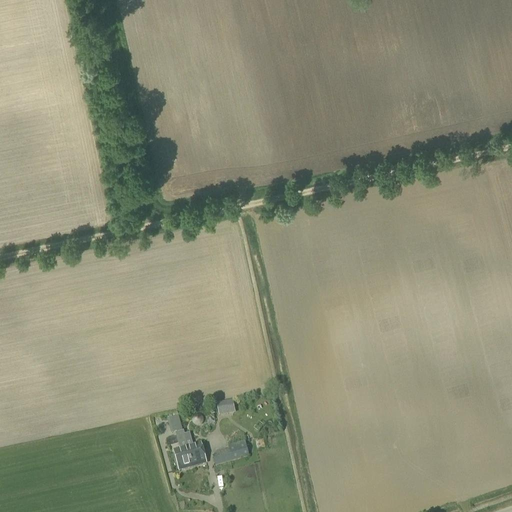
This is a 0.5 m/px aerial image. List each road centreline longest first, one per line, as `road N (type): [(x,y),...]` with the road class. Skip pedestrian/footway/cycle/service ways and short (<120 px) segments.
road 1 (track): [(511,147),(239,210)]
road 2 (track): [(239,210),(0,262)]
